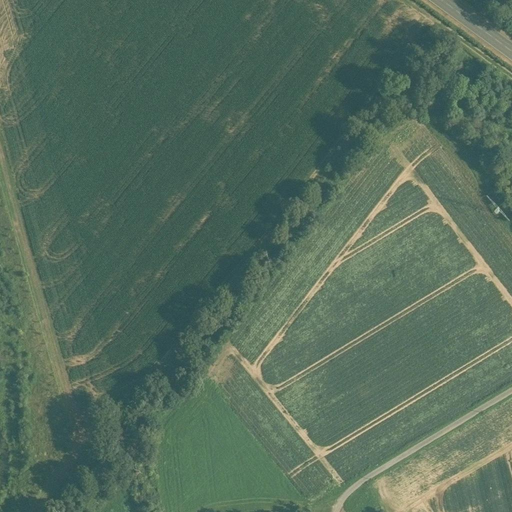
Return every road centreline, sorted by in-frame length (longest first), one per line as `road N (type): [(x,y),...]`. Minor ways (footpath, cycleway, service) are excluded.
road 1 (track): [(43,511),(93,443),(91,405),(151,372),(423,20),(435,20),(511,77)]
road 2 (track): [(333,511),(353,485),(511,392)]
